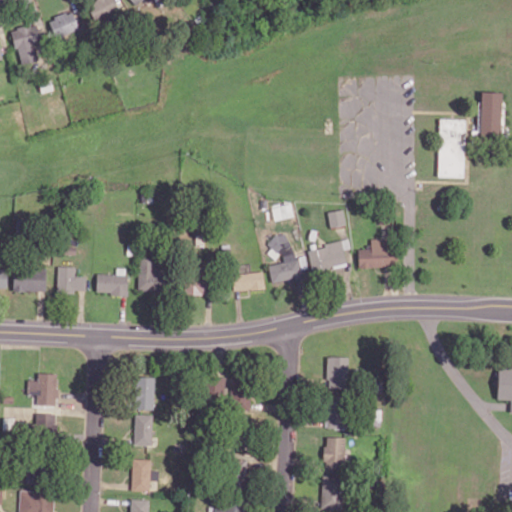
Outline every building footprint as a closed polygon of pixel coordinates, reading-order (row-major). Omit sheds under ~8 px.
[(90,0),(87,1),(94,20),(118,11),(113,0),(90,0)] [(72,10),(48,19),(56,39),(79,29),(72,10)] [(18,63),(42,60),(37,24),(13,28),(18,63)] [(485,130),(486,90),(507,91),(506,131),(511,131),(511,143),(474,141),(474,130),(485,130)] [(443,119),(469,120),(467,177),(441,176),(443,119)] [(271,208),(274,220),(293,215),(290,203),(271,208)] [(330,227),(345,224),(342,208),(327,211),(330,227)] [(271,282),(301,276),(299,266),(306,264),(304,255),(293,258),(288,234),(266,237),(270,256),(282,254),(283,261),(268,264),(271,282)] [(357,247),(358,267),(396,266),(395,239),(370,239),(370,247),(357,247)] [(307,248),(312,272),(346,264),(342,241),(307,248)] [(155,258),(138,258),(138,289),(163,289),(163,266),(155,266),(155,258)] [(56,292),(75,293),(75,290),(85,290),(86,276),(74,275),(75,266),(57,266),(56,292)] [(13,290),(45,290),(46,267),(13,267),(13,290)] [(232,290),(264,288),(263,272),(232,273),(232,290)] [(127,274),(96,273),(95,293),(126,294),(127,274)] [(208,294),(208,273),(183,273),(183,294),(208,294)] [(326,387),(346,388),(347,356),(327,356),(326,387)] [(511,399),(502,399),(502,369),(511,369),(511,399)] [(56,405),(57,373),(37,372),(37,380),(27,380),(27,394),(36,394),(36,404),(56,405)] [(206,402),(214,401),(214,394),(225,393),(225,374),(205,375),(206,402)] [(154,376),(135,376),(134,408),(153,409),(154,376)] [(250,386),(230,386),(229,409),(249,409),(250,386)] [(345,428),(346,402),(326,401),(325,428),(345,428)] [(56,413),(35,412),(35,423),(35,434),(55,434),(56,413)] [(152,414),(134,414),(133,444),(151,445),(152,414)] [(345,437),(325,436),(323,470),(343,472),(345,437)] [(150,459),(132,458),(131,490),(149,490),(150,459)] [(245,486),(246,459),(231,459),(230,486),(245,486)] [(321,508),(340,509),(341,477),(321,476),(321,508)] [(18,511),(51,511),(52,492),(19,491),(18,511)] [(129,511),(147,511),(148,499),(130,499),(129,511)]
